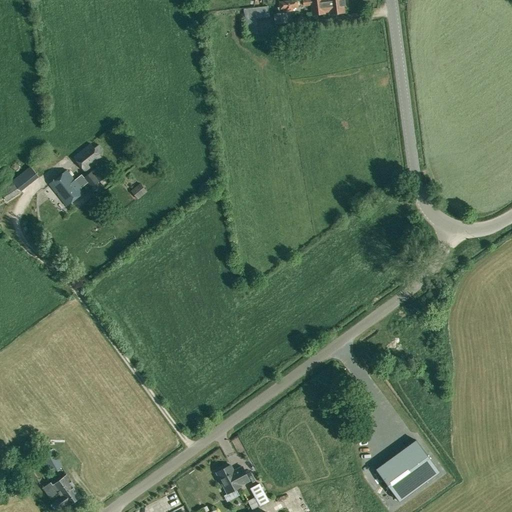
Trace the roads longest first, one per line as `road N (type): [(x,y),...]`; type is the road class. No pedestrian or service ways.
road 1 (unclassified): [(108,511),(424,279),(450,226)]
road 2 (unknown): [(33,184),(17,213),(27,241),(58,263),(188,453)]
road 3 (unclassified): [(450,226),(420,195),(391,0)]
